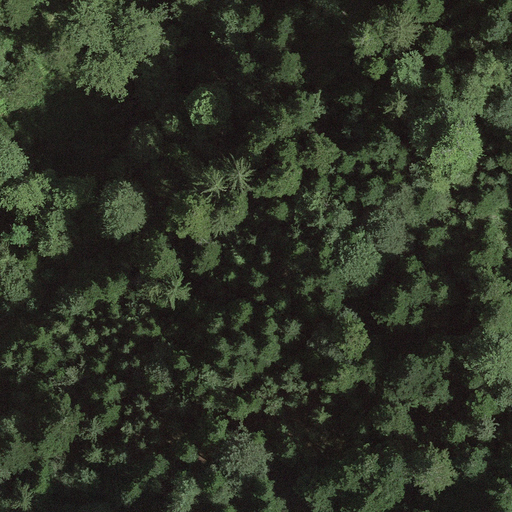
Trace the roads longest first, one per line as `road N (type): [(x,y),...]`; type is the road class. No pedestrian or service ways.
road 1 (track): [(0,326),(266,124),(358,0)]
road 2 (track): [(511,173),(469,116),(411,91),(335,91),(266,124)]
